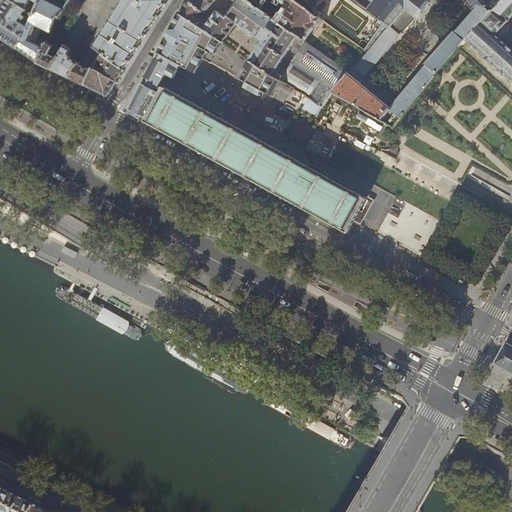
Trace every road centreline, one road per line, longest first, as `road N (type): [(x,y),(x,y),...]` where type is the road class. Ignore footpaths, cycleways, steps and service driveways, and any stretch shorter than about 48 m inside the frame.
road 1 (residential): [(107,114),(488,324)]
road 2 (primary): [(71,180),(451,388)]
road 3 (tertiary): [(380,511),(451,388)]
